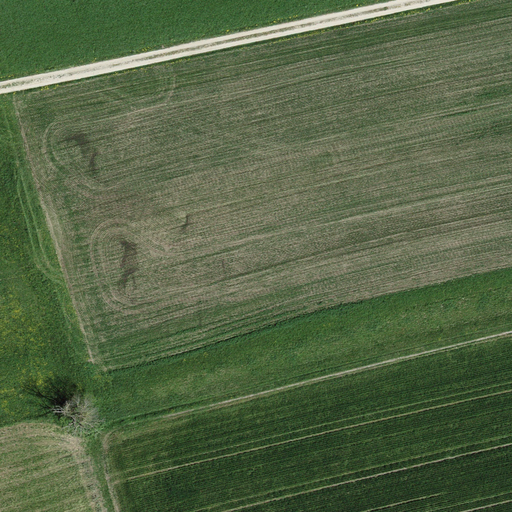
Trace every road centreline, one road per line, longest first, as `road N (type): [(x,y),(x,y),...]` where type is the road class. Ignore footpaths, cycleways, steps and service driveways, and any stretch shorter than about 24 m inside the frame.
road 1 (track): [(511,333),(116,429),(97,447),(113,511)]
road 2 (track): [(438,0),(0,90)]
